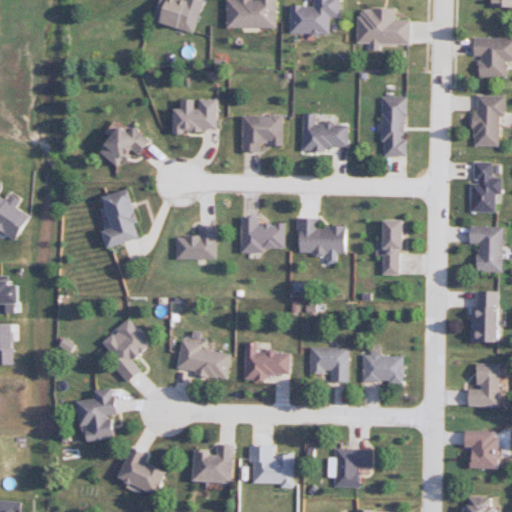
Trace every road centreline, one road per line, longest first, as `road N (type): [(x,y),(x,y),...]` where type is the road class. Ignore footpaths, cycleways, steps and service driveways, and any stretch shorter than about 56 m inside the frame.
road 1 (residential): [(429,511),(437,187)]
road 2 (residential): [(165,410),(430,417)]
road 3 (residential): [(437,187),(180,181)]
road 4 (residential): [(437,187),(443,0)]
